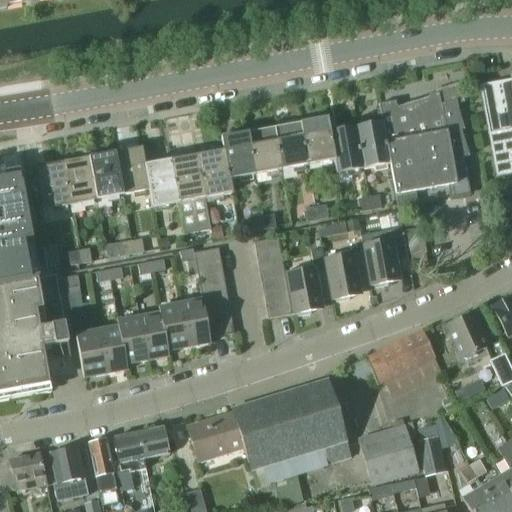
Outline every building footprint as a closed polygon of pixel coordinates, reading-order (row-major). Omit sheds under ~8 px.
[(0,0),(0,8),(45,0),(0,0)] [(511,79),(478,86),(495,177),(511,174),(511,133),(511,132),(511,131),(511,79)] [(389,166),(394,196),(466,182),(462,159),(468,157),(460,132),(464,131),(457,109),(455,101),(458,100),(455,89),(437,94),(428,96),(428,97),(396,107),(394,102),(377,105),(389,166)] [(361,171),(389,166),(377,105),(381,123),(353,127),(361,171)] [(335,175),(325,119),(299,124),(307,167),(323,164),(324,173),(334,171),(335,175)] [(361,171),(353,127),(328,132),(326,119),(325,119),(335,175),(361,171)] [(280,172),(307,167),(299,124),(272,129),(280,172)] [(253,177),(280,172),(272,129),(245,134),(253,177)] [(229,181),(253,177),(245,134),(219,139),(222,152),(230,195),(231,195),(229,181)] [(178,204),(170,161),(144,166),(141,148),(139,149),(147,192),(151,209),(178,204)] [(121,197),(147,192),(139,149),(113,154),(121,197)] [(204,200),(230,195),(222,152),(196,157),(204,200)] [(95,201),(121,197),(113,154),(87,159),(95,201)] [(204,200),(196,157),(170,161),(178,204),(178,205),(204,200)] [(68,206),(95,201),(87,159),(60,164),(68,206)] [(42,211),(68,206),(60,164),(34,168),(42,211)] [(0,286),(46,277),(41,251),(33,253),(18,171),(6,174),(3,175),(4,180),(0,181),(0,286)] [(367,198),(369,212),(380,210),(378,196),(367,198)] [(359,213),(369,212),(367,198),(357,200),(359,213)] [(183,235),(210,231),(204,200),(178,205),(183,235)] [(314,208),(317,221),(328,219),(325,206),(314,208)] [(306,223),(317,221),(314,208),(304,210),(306,223)] [(261,218),(263,231),(275,229),(272,216),(261,218)] [(254,233),(263,231),(261,218),(251,219),(254,233)] [(219,228),(210,229),(212,240),(221,239),(219,228)] [(277,238),(253,243),(255,256),(280,251),(277,238)] [(129,242),(132,255),(143,253),(141,240),(129,242)] [(397,274),(409,272),(403,241),(392,243),(391,241),(362,247),(363,255),(364,255),(369,286),(369,288),(373,287),(374,289),(386,287),(386,284),(399,282),(397,274)] [(122,257),(132,255),(129,242),(120,244),(122,257)] [(77,252),(79,265),(91,263),(88,250),(77,252)] [(194,261),(193,255),(192,250),(179,253),(181,263),(194,261)] [(195,266),(219,262),(217,250),(193,255),(194,261),(195,266)] [(325,269),(323,261),(321,250),(310,252),(313,270),(284,275),(285,277),(287,289),(289,302),(292,315),(292,316),(296,315),(297,318),(309,315),(309,313),(322,311),(320,302),(330,300),(331,300),(325,269)] [(280,251),(255,256),(257,269),(282,264),(280,251)] [(70,267),(79,265),(77,252),(67,254),(70,267)] [(359,288),(369,286),(364,255),(363,255),(353,257),(353,255),(323,261),(325,269),(331,300),(330,300),(331,302),(335,301),(335,303),(348,301),(347,299),(360,296),(359,288)] [(150,263),(152,274),(164,271),(162,261),(150,263)] [(221,274),(219,262),(195,266),(197,279),(221,274)] [(139,276),(152,274),(150,263),(137,266),(139,276)] [(282,264),(257,269),(260,281),(285,277),(284,275),(282,264)] [(107,271),(109,282),(122,279),(120,269),(107,271)] [(97,284),(109,282),(107,271),(95,273),(97,284)] [(224,286),(221,274),(197,279),(199,291),(224,286)] [(69,357),(56,281),(54,276),(46,277),(0,286),(0,401),(50,392),(42,348),(54,346),(56,360),(69,357)] [(64,279),(66,290),(79,287),(77,277),(64,279)] [(285,277),(260,281),(262,294),(287,289),(285,277)] [(226,298),(224,286),(199,291),(201,301),(202,303),(226,298)] [(287,289),(262,294),(265,307),(289,302),(287,289)] [(228,310),(226,298),(202,303),(204,315),(228,310)] [(506,338),(511,335),(511,300),(510,302),(509,299),(491,309),(506,338)] [(209,345),(208,339),(206,327),(204,315),(202,303),(201,301),(192,303),(192,300),(179,303),(187,349),(209,345)] [(289,302),(265,307),(267,320),(292,315),(289,302)] [(167,353),(187,349),(179,303),(167,305),(167,307),(158,309),(159,314),(165,348),(166,348),(167,353)] [(231,322),(228,310),(204,315),(206,327),(231,322)] [(159,314),(151,316),(150,314),(138,316),(146,362),(168,358),(167,353),(166,348),(165,348),(159,314)] [(467,360),(473,357),(475,353),(487,348),(472,314),(444,326),(459,360),(463,359),(467,360)] [(125,366),(146,362),(138,316),(125,319),(125,321),(116,322),(117,328),(118,328),(124,362),(125,362),(125,366)] [(233,334),(231,322),(206,327),(208,339),(233,334)] [(118,328),(117,328),(109,329),(109,327),(96,330),(105,376),(126,372),(125,366),(125,362),(124,362),(118,328)] [(83,380),(105,376),(96,330),(84,332),(84,334),(75,336),(83,380)] [(420,331),(364,359),(377,387),(434,359),(420,331)] [(500,388),(511,382),(511,375),(503,356),(489,362),(500,388)] [(230,414),(216,419),(186,428),(197,463),(242,450),(249,472),(321,450),(326,466),(350,459),(345,443),(346,443),(327,381),(229,410),(230,414)] [(462,389),(454,392),(458,402),(467,398),(462,389)] [(450,399),(442,403),(446,412),(454,408),(450,399)] [(371,487),(417,473),(403,426),(357,440),(371,487)] [(137,434),(143,460),(167,455),(162,429),(137,434)] [(118,465),(143,460),(137,434),(112,439),(118,465)] [(437,439),(417,443),(424,477),(445,473),(437,439)] [(98,494),(116,490),(105,441),(88,445),(98,494)] [(511,499),(511,455),(506,445),(497,450),(510,472),(499,478),(511,499)] [(88,496),(76,448),(49,454),(56,485),(69,483),(73,499),(88,496)] [(15,492),(45,485),(38,455),(9,462),(15,492)] [(472,475),(475,479),(484,473),(478,461),(468,467),(472,475)] [(165,483),(178,480),(174,462),(161,465),(165,483)] [(466,484),(475,479),(472,475),(468,467),(459,473),(466,484)] [(115,473),(120,492),(133,490),(128,470),(115,473)] [(494,511),(511,511),(511,499),(499,478),(481,489),(494,511)] [(413,480),(402,482),(404,492),(415,489),(413,480)] [(390,485),(379,488),(382,500),(393,497),(390,485)] [(494,511),(481,489),(479,491),(476,486),(471,489),(473,494),(463,500),(469,511),(494,511)] [(189,511),(204,511),(199,490),(185,494),(189,511)] [(84,511),(99,511),(97,501),(83,504),(84,511)]
